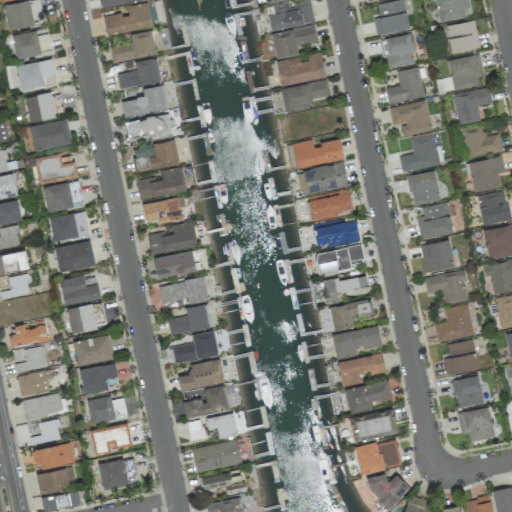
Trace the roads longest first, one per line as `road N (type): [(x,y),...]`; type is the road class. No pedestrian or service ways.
road 1 (residential): [(75,0),(179,511)]
road 2 (residential): [(340,0),(438,474)]
